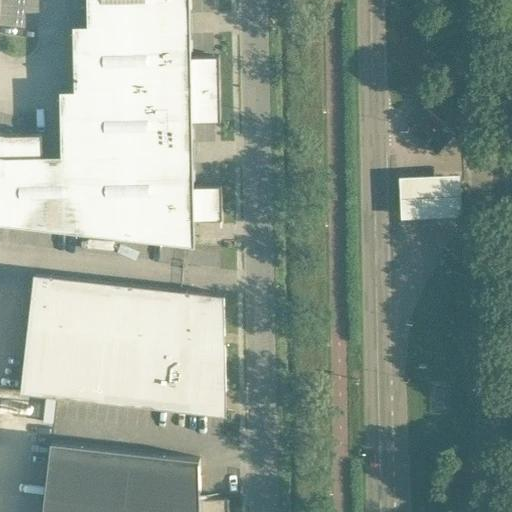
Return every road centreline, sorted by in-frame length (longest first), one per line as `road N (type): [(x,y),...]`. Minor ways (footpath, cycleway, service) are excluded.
road 1 (unclassified): [(490,511),(472,0)]
road 2 (unclassified): [(262,511),(253,0)]
road 3 (secondary): [(371,0),(377,369)]
road 4 (secondary): [(381,511),(377,369)]
